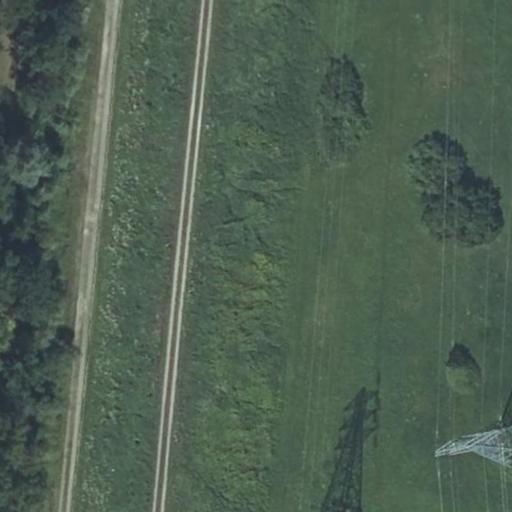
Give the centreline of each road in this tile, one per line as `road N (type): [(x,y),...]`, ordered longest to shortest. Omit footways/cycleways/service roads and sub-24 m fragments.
road 1 (unclassified): [(56,511),(109,0)]
road 2 (track): [(165,511),(214,0)]
road 3 (track): [(0,146),(16,0)]
